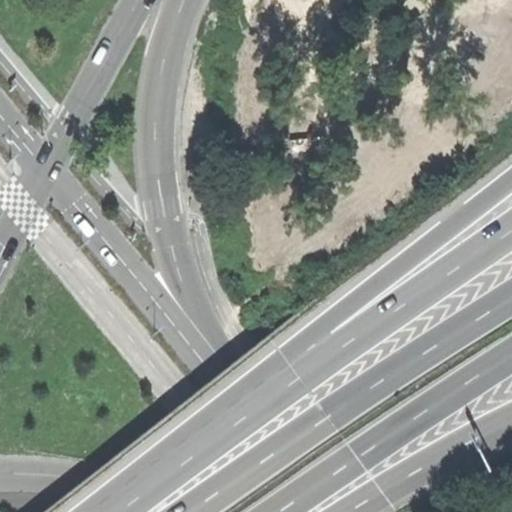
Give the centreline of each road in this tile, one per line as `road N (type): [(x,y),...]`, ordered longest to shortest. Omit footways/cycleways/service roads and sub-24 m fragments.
road 1 (trunk): [(511,180),(85,511)]
road 2 (trunk): [(511,232),(123,511)]
road 3 (trunk): [(511,303),(193,511)]
road 4 (secondary): [(212,358),(180,277),(155,149),(178,0)]
road 5 (trunk): [(274,511),(511,355)]
road 6 (secondary): [(212,358),(44,166)]
road 7 (secondary): [(44,166),(135,0)]
road 8 (secondary): [(323,511),(212,358)]
road 9 (trunk): [(351,511),(511,425)]
road 10 (secondary): [(0,472),(67,474),(123,488),(169,511)]
